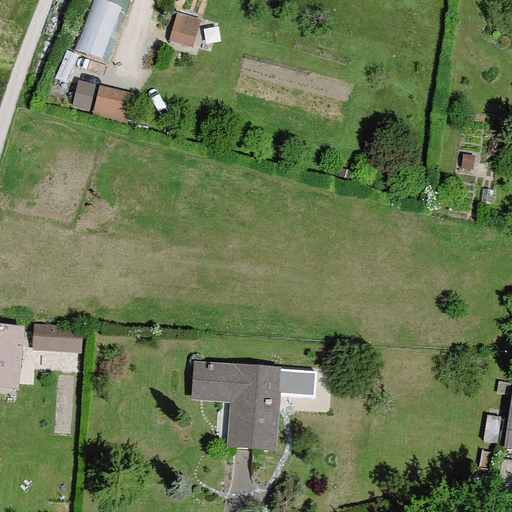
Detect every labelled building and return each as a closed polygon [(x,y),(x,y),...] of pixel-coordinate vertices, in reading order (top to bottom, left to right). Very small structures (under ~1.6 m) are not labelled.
[(113,57),(130,0),(96,0),(82,48),(113,57)] [(194,48),(201,23),(180,17),(173,42),(194,48)] [(127,124),(134,98),(103,91),(96,117),(127,124)] [(39,327),(37,350),(81,353),(83,331),(39,327)] [(24,331),(0,329),(0,388),(18,391),(24,331)] [(282,376),(200,370),(197,402),(224,404),(221,447),(245,449),(277,451),(282,376)] [(497,444),(502,419),(488,417),(485,442),(497,444)]
